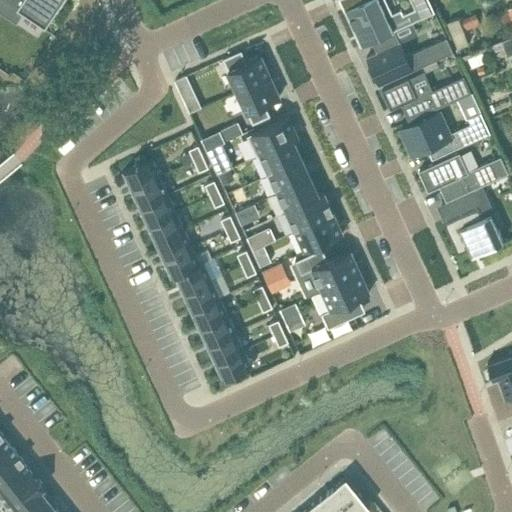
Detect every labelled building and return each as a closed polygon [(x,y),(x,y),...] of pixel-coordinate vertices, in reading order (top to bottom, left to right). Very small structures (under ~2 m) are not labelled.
[(2,0),(45,29),(64,0),(2,0)] [(394,29),(435,10),(429,0),(412,0),(415,7),(403,13),(401,8),(392,12),(386,0),(360,0),(361,2),(346,9),(359,39),(358,40),(360,45),(372,39),(394,29)] [(475,14),(461,19),(465,30),(479,24),(475,14)] [(406,55),(394,29),(372,39),(377,51),(367,56),(380,84),(423,65),(436,59),(453,51),(447,36),(406,55)] [(511,34),(502,39),(504,42),(511,62),(511,34)] [(502,39),(463,56),(464,59),(504,42),(502,39)] [(223,57),(238,89),(270,75),(260,54),(247,60),(242,49),(223,57)] [(436,59),(423,65),(425,69),(439,63),(436,59)] [(472,91),(464,74),(432,89),(429,84),(415,91),(408,77),(382,89),(391,108),(401,103),(409,120),(472,91)] [(265,102),(280,96),(270,75),(238,89),(253,122),(271,114),(265,102)] [(195,94),(184,99),(189,110),(200,105),(195,94)] [(441,110),(401,129),(412,153),(427,146),(433,158),(490,131),(481,111),(469,116),(472,122),(450,132),(441,110)] [(257,155),(298,136),(289,115),(247,134),(257,155)] [(220,129),(202,138),(207,148),(219,143),(221,142),(225,140),(220,129)] [(299,136),(298,136),(257,155),(261,153),(270,172),(302,158),(294,139),(299,136)] [(219,143),(207,148),(211,158),(224,152),(219,143)] [(198,144),(189,149),(194,159),(203,155),(198,144)] [(459,150),(419,169),(428,190),(439,185),(446,200),(462,193),(478,186),(483,183),(509,172),(501,155),(468,170),(459,150)] [(203,155),(194,159),(199,170),(209,166),(203,155)] [(152,157),(122,170),(131,189),(160,175),(152,157)] [(278,191),(311,176),(302,158),(270,172),(278,191)] [(224,165),(216,169),(221,180),(229,176),(224,165)] [(160,175),(131,189),(139,206),(168,193),(160,175)] [(287,209),(324,192),(324,191),(319,194),(311,176),(278,191),(287,209)] [(214,179),(205,183),(210,194),(219,190),(214,179)] [(478,186),(462,193),(467,204),(483,197),(478,186)] [(219,190),(210,194),(215,205),(225,201),(219,190)] [(296,229),(333,212),(324,192),(287,209),(296,229)] [(168,193),(139,206),(147,224),(176,210),(168,193)] [(462,212),(443,221),(458,253),(470,248),(472,253),(482,249),(483,250),(504,241),(497,226),(501,225),(495,211),(484,216),(478,204),(469,209),(462,212)] [(245,206),(235,211),(241,223),(251,218),(245,206)] [(176,210),(147,224),(155,241),(184,227),(176,210)] [(342,233),(333,212),(296,229),(305,250),(342,233)] [(230,214),(221,218),(226,229),(235,225),(230,214)] [(235,225),(226,229),(231,240),(241,236),(235,225)] [(184,227),(155,241),(163,258),(167,256),(192,245),(184,227)] [(258,230),(247,235),(252,246),(263,241),(258,230)] [(268,252),(263,241),(252,246),(257,257),(268,252)] [(167,256),(163,258),(171,276),(204,261),(203,260),(200,261),(192,245),(167,256)] [(360,271),(350,249),(328,259),(323,247),(295,259),(302,273),(313,268),(322,288),(360,271)] [(246,249),(237,253),(242,264),(251,260),(246,249)] [(251,260),(242,264),(247,275),(257,271),(251,260)] [(204,261),(171,276),(175,275),(183,292),(212,278),(204,261)] [(370,292),(360,271),(322,288),(332,309),(370,292)] [(212,278),(183,292),(191,309),(220,296),(212,278)] [(262,284),(253,288),(258,299),(267,295),(262,284)] [(267,295),(258,299),(263,310),(273,306),(267,295)] [(220,296),(191,309),(199,326),(228,313),(220,296)] [(293,301),(279,307),(289,329),(303,322),(293,301)] [(228,313),(199,326),(207,344),(236,330),(228,313)] [(279,319),(269,323),(274,334),(284,330),(279,319)] [(236,330),(207,344),(215,361),(244,348),(236,330)] [(284,330),(274,334),(279,345),(289,341),(284,330)] [(244,348),(215,361),(223,380),(252,366),(244,348)] [(511,353),(487,362),(488,364),(486,368),(488,375),(492,376),(493,378),(499,376),(507,398),(511,396),(511,353)] [(0,460),(16,448),(3,432),(0,434),(0,460)] [(0,487),(29,464),(16,448),(0,460),(0,487)] [(0,493),(10,507),(42,481),(29,464),(0,487),(0,493)] [(346,476),(329,490),(347,511),(362,511),(370,506),(346,476)] [(14,511),(36,511),(51,500),(42,489),(46,486),(42,481),(10,507),(14,511)] [(347,511),(329,490),(313,503),(320,511),(347,511)] [(60,511),(51,500),(36,511),(60,511)] [(320,511),(313,503),(301,511),(320,511)]
